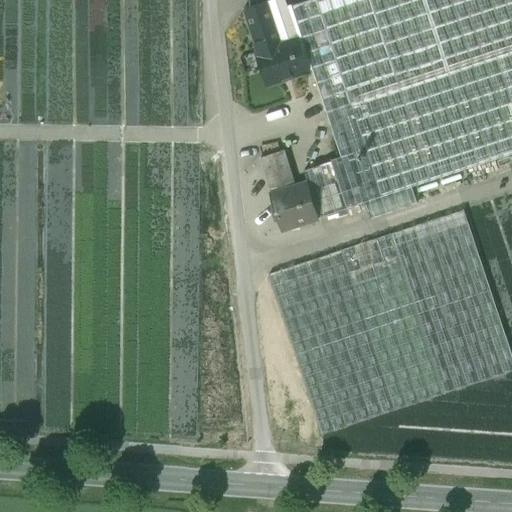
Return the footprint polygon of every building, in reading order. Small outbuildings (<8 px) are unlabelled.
[(272,0),(242,10),(257,53),(298,39),(284,0),(272,0)] [(511,0),(315,0),(350,105),(326,113),(341,158),(331,161),(336,178),(346,175),(356,205),(511,153),(511,0)] [(257,53),(256,53),(266,85),(308,71),(298,39),(257,53)] [(285,151),(261,159),(272,195),(297,188),(285,151)] [(272,195),(269,196),(279,230),(320,217),(310,184),(297,188),(272,195)] [(511,362),(462,211),(390,234),(442,393),(511,370),(511,362)] [(390,234),(269,274),(321,433),(442,393),(390,234)]
